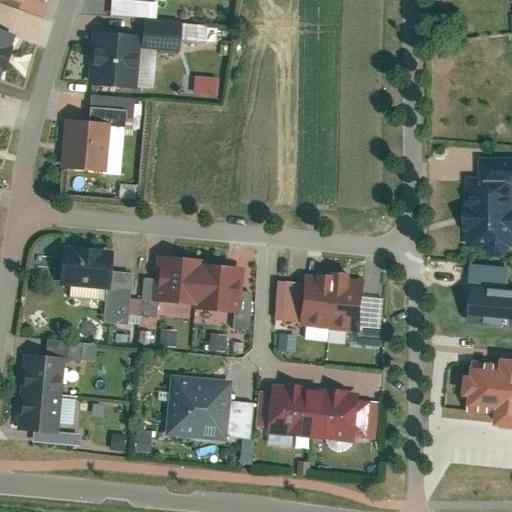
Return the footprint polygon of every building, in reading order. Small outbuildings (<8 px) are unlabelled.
[(0,80),(15,33),(0,28),(0,80)] [(145,34),(96,30),(92,83),(141,87),(145,34)] [(113,121),(68,117),(63,169),(108,173),(113,121)] [(511,154),(478,155),(478,175),(465,175),(466,247),(487,247),(494,253),(506,253),(511,247),(511,154)] [(113,249),(67,246),(64,288),(110,291),(113,249)] [(195,307),(199,266),(161,262),(157,304),(195,307)] [(240,270),(199,266),(195,307),(235,312),(240,270)] [(375,284),(308,279),(305,325),(371,330),(375,284)] [(511,288),(470,285),(467,325),(511,328),(511,288)] [(24,357),(22,394),(57,396),(60,359),(24,357)] [(511,363),(471,359),(464,425),(511,429),(511,363)] [(233,383),(172,378),(167,433),(228,439),(233,383)] [(367,394),(275,385),(271,430),(363,440),(367,394)] [(57,396),(22,394),(19,430),(55,432),(57,396)]
